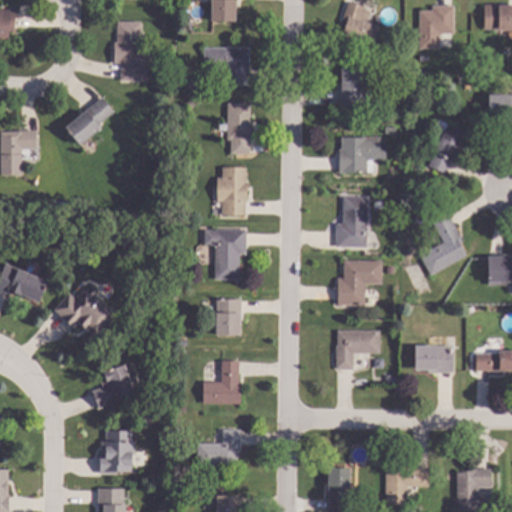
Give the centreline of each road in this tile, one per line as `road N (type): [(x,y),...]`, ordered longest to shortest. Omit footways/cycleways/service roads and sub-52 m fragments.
road 1 (residential): [(295,0),(287,511)]
road 2 (residential): [(511,413),(290,412)]
road 3 (residential): [(50,511),(51,412),(33,377),(0,354)]
road 4 (residential): [(0,87),(28,90),(61,78),(71,38),(63,0)]
